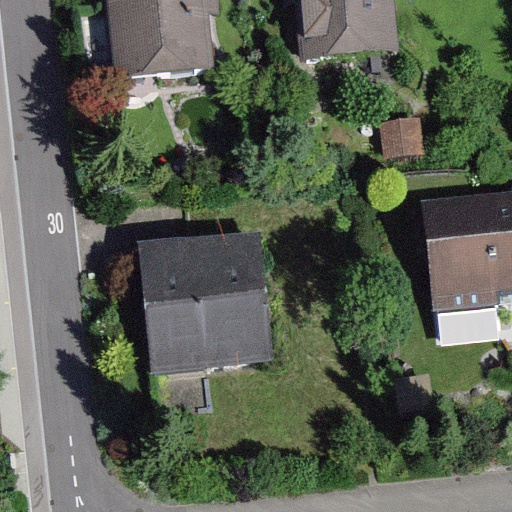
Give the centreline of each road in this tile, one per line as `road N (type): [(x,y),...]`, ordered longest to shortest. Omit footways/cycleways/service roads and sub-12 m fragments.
road 1 (residential): [(19,0),(68,511)]
road 2 (residential): [(380,511),(511,499)]
